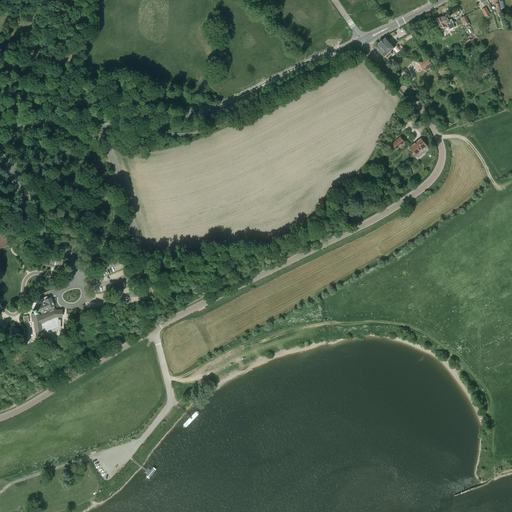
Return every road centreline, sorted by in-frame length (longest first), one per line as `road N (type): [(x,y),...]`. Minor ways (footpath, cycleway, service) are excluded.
road 1 (tertiary): [(154,329),(385,213),(433,178),(442,156),(438,137),(362,41)]
road 2 (track): [(166,378),(187,379),(291,330),(353,320),(397,324),(429,334),(465,362),(488,395),(499,445),(511,454)]
road 3 (unclassified): [(0,154),(18,182),(24,239),(64,251),(74,274),(84,276),(124,258),(136,238),(102,120)]
road 4 (tertiary): [(102,120),(239,104),(362,41)]
road 5 (unclassified): [(88,457),(142,440),(169,403),(154,329)]
road 6 (tertiary): [(0,418),(154,329)]
